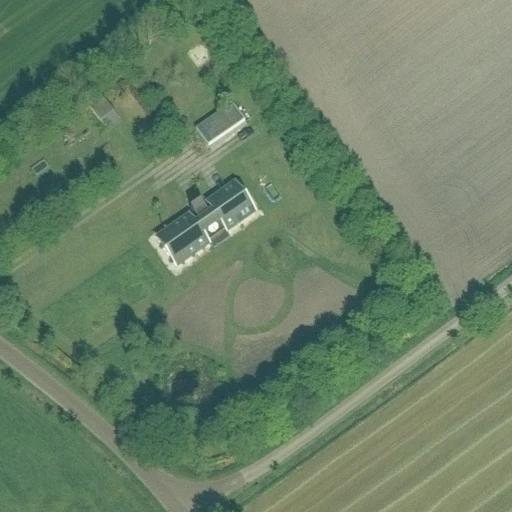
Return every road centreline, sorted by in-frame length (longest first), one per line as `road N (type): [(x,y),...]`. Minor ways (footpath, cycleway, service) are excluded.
road 1 (unclassified): [(200,511),(511,281)]
road 2 (unknown): [(0,293),(67,227),(146,177),(184,172),(239,193)]
road 3 (tertiary): [(180,511),(72,406),(0,350)]
